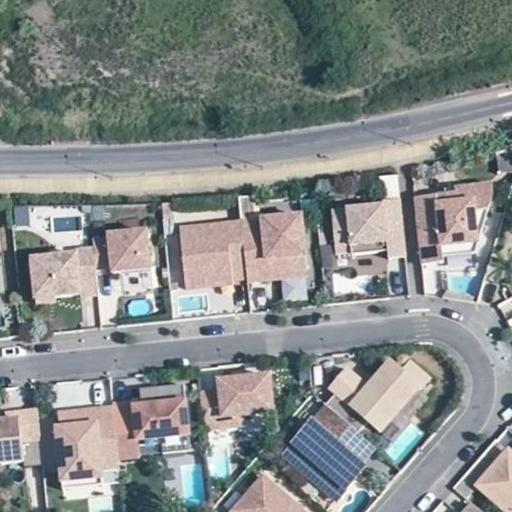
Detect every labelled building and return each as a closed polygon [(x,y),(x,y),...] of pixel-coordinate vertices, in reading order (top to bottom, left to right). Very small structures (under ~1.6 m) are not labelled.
[(473,141),(444,147),(447,160),(476,154),(473,141)] [(475,256),(493,197),(492,187),(444,192),(445,197),(414,201),(421,267),(443,265),(443,260),(475,256)] [(405,256),(399,199),(382,201),(383,205),(331,210),(336,253),(351,252),(352,254),(388,250),(388,258),(405,256)] [(309,268),(303,214),(243,220),(249,276),(249,280),(271,278),(270,271),(309,268)] [(249,276),(243,220),(182,226),(188,287),(210,284),(208,272),(234,270),(234,277),(249,276)] [(153,267),(149,229),(111,233),(111,236),(94,238),(95,247),(98,268),(114,266),(115,271),(153,267)] [(98,268),(95,247),(78,249),(78,252),(34,257),(38,301),(50,299),(50,296),(82,292),(83,294),(100,292),(98,268)] [(309,274),(309,268),(270,271),(271,278),(309,274)] [(234,277),(234,270),(208,272),(210,284),(235,282),(234,277)] [(380,433),(418,391),(420,393),(430,381),(411,364),(402,375),(391,366),(378,382),(374,378),(366,387),(348,371),(330,392),(336,397),(326,408),(327,409),(358,437),(370,424),(380,433)] [(274,415),(269,377),(218,383),(219,393),(200,396),(203,432),(243,428),(242,418),(274,415)] [(52,384),(53,404),(76,402),(75,382),(52,384)] [(190,454),(183,387),(151,391),(152,403),(141,404),(113,407),(113,411),(118,461),(140,459),(138,443),(161,441),(162,457),(190,454)] [(152,403),(151,391),(140,392),(141,404),(152,403)] [(373,449),(358,437),(327,409),(285,457),(324,491),(348,464),(355,470),(373,449)] [(118,461),(113,411),(58,416),(60,431),(56,431),(61,476),(100,472),(119,471),(118,461)] [(40,442),(37,412),(17,414),(17,422),(5,423),(0,423),(0,465),(23,463),(21,444),(40,442)] [(17,422),(17,414),(4,415),(5,423),(17,422)] [(509,463),(511,460),(511,457),(507,453),(503,457),(509,463)] [(511,511),(511,460),(509,463),(503,457),(476,488),(503,511),(511,511)] [(102,488),(100,472),(61,476),(62,492),(102,488)] [(302,511),(263,478),(232,511),(302,511)]
